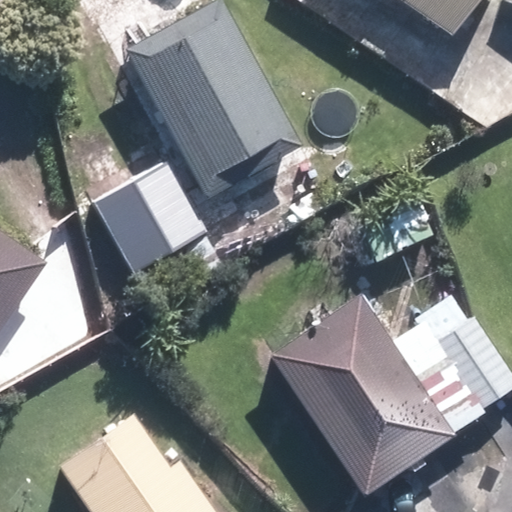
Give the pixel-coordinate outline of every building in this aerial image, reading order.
[(210,0),(121,50),(204,201),(298,148),(217,0),(210,0)] [(388,0),(441,36),(465,0),(388,0)] [(199,230),(160,157),(86,195),(125,270),(199,230)] [(415,194),(355,225),(374,262),(433,232),(415,194)] [(0,318),(39,263),(0,235),(0,318)] [(203,242),(165,264),(176,284),(215,263),(203,242)] [(232,305),(261,347),(330,300),(300,258),(232,305)] [(258,355),(352,498),(443,437),(350,295),(258,355)] [(510,392),(467,323),(460,328),(443,302),(407,325),(466,420),(510,392)] [(206,511),(171,462),(160,470),(122,415),(48,464),(81,511),(206,511)]
